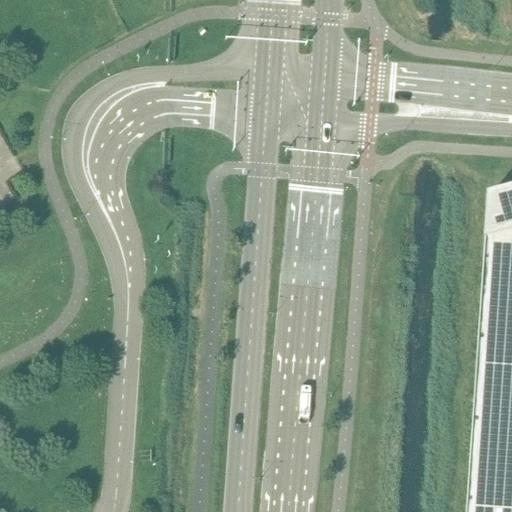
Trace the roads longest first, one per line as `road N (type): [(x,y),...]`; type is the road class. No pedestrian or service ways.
road 1 (unclassified): [(130,90),(97,115),(85,159),(128,289),(110,511)]
road 2 (secondary): [(265,111),(238,511)]
road 3 (secondary): [(288,511),(321,114)]
road 4 (unclassified): [(321,114),(511,130)]
road 5 (unclassified): [(511,97),(323,79)]
road 6 (unclassified): [(267,77),(160,75),(130,90)]
road 7 (unclassified): [(130,90),(155,104),(265,111)]
